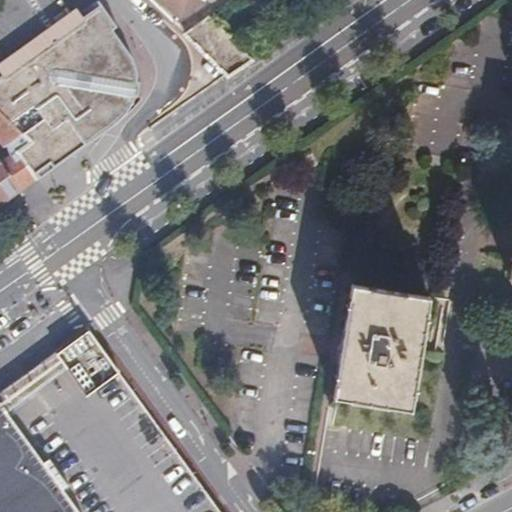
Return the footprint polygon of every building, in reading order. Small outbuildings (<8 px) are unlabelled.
[(95,0),(0,0),(0,57),(9,51),(23,71),(40,95),(78,150),(138,103),(140,73),(131,50),(95,0)] [(163,0),(180,16),(202,0),(163,0)] [(251,58),(209,16),(186,33),(226,76),(251,58)] [(9,51),(0,57),(0,88),(23,71),(9,51)] [(40,95),(9,116),(32,142),(17,152),(37,179),(78,150),(40,95)] [(17,152),(32,142),(9,116),(0,105),(0,206),(37,179),(17,152)] [(289,167),(288,181),(315,183),(316,169),(289,167)] [(353,289),(333,398),(413,410),(431,299),(353,289)] [(0,343),(13,336),(2,320),(0,321),(0,343)] [(92,335),(0,401),(0,511),(222,511),(118,370),(92,335)]
